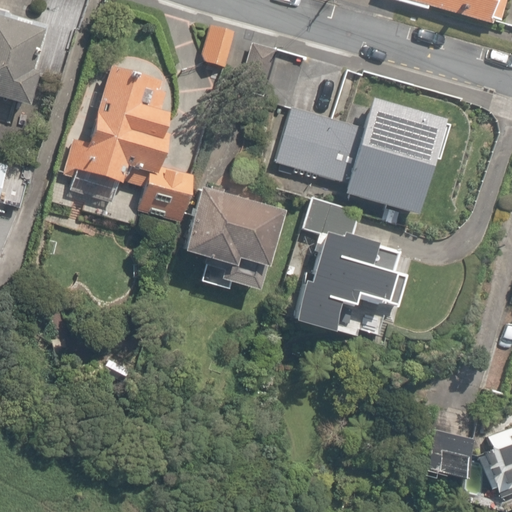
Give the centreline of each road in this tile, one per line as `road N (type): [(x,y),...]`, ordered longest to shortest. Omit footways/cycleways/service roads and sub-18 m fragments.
road 1 (residential): [(255,0),(511,76)]
road 2 (residential): [(464,407),(511,226)]
